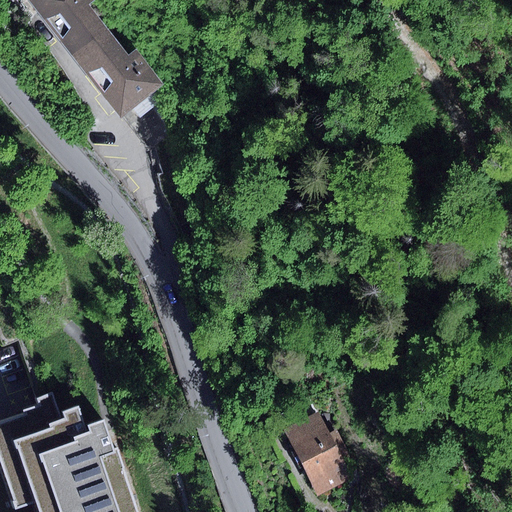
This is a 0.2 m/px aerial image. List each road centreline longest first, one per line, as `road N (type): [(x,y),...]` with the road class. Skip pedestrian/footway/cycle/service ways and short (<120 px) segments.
road 1 (secondary): [(0,69),(148,255),(243,511)]
road 2 (track): [(511,276),(466,134),(381,0)]
